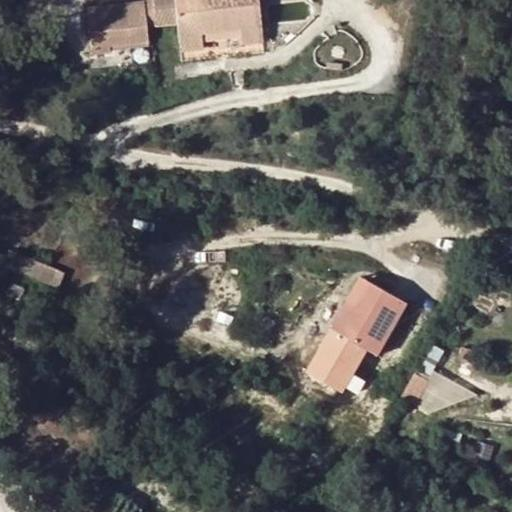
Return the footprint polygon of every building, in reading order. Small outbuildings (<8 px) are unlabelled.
[(241,43),(261,42),(257,0),(154,0),(154,3),(156,25),(177,23),(180,50),(202,48),(202,41),(202,32),(239,29),(240,37),(241,43)] [(145,4),(147,26),(156,25),(154,3),(145,4)] [(88,10),(92,53),(112,51),(111,44),(149,40),(147,26),(145,4),(88,10)] [(202,41),(240,37),(239,29),(202,32),(202,41)] [(111,44),(112,51),(149,47),(149,40),(111,44)] [(62,287),(69,270),(10,247),(4,264),(62,287)] [(368,286),(354,313),(346,308),(330,336),(378,363),(408,310),(368,286)] [(432,377),(445,353),(436,348),(422,371),(432,377)] [(429,383),(415,374),(402,398),(415,404),(429,383)] [(454,435),(452,443),(463,445),(465,438),(454,435)]
